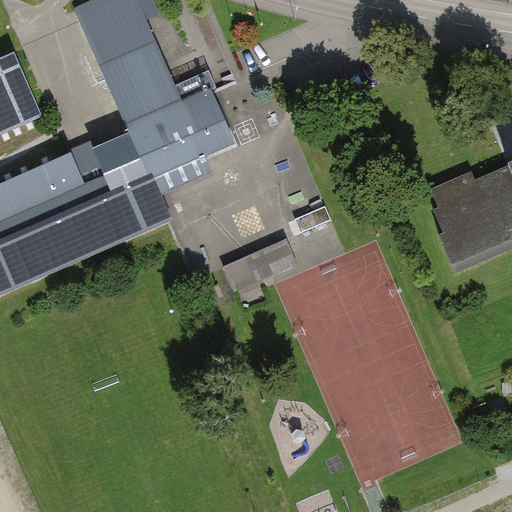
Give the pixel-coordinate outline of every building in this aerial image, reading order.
[(0,292),(175,217),(163,190),(212,168),(207,156),(234,144),(210,88),(181,101),(137,0),(97,0),(78,8),(128,123),(0,178),(0,292)] [(15,48),(0,54),(0,133),(44,114),(15,48)] [(473,168),(431,186),(441,209),(435,211),(445,235),(440,237),(456,274),(511,249),(511,241),(511,238),(511,237),(511,160),(477,176),(473,168)] [(323,205),(295,217),(301,232),(329,220),(323,205)] [(287,236),(222,263),(233,290),(281,270),(292,266),(298,263),(287,236)]
